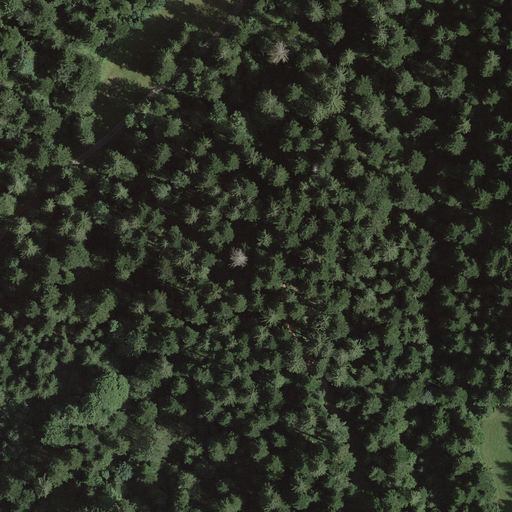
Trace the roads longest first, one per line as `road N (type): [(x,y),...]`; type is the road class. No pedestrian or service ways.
road 1 (track): [(407,0),(401,22),(347,89),(283,278),(288,319),(354,456),(363,511)]
road 2 (track): [(99,146),(93,265),(70,375),(46,434),(59,511)]
road 3 (track): [(0,234),(40,187),(99,146),(186,65),(241,0)]
